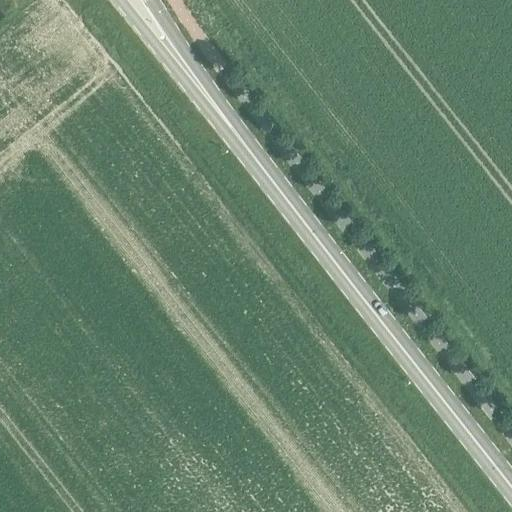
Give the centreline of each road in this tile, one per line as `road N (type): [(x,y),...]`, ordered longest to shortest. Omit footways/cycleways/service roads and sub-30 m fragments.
road 1 (secondary): [(511,490),(232,128)]
road 2 (secondary): [(118,0),(232,128)]
road 3 (secondary): [(232,128),(151,0)]
